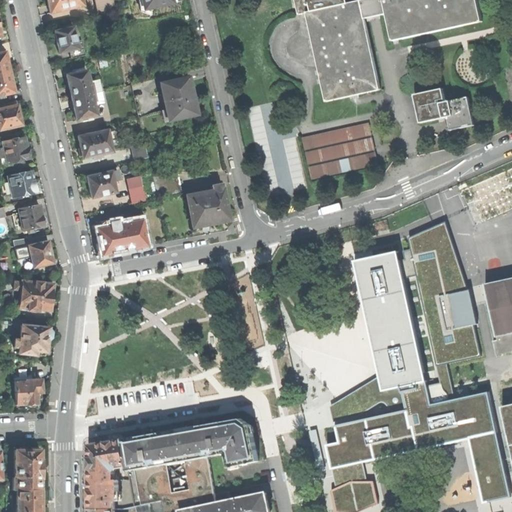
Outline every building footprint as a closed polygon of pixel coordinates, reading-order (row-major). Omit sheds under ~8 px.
[(46,0),(47,3),(50,13),(83,5),(81,0),(46,0)] [(95,0),(99,15),(115,11),(112,0),(95,0)] [(141,0),(143,9),(172,3),(171,0),(141,0)] [(295,0),(299,15),(307,13),(327,102),(355,95),(381,89),(366,19),(388,14),(394,41),(484,21),(479,0),(295,0)] [(69,50),(71,58),(85,55),(82,40),(76,41),(73,27),(54,31),(57,44),(59,53),(69,50)] [(6,59),(4,52),(0,52),(0,73),(9,72),(8,70),(10,68),(9,64),(7,63),(6,59)] [(68,82),(71,98),(100,92),(98,80),(89,82),(86,70),(83,71),(83,67),(74,69),(75,73),(66,75),(68,82)] [(12,84),(9,72),(0,73),(0,95),(13,92),(13,91),(15,89),(15,87),(14,85),(12,84)] [(188,77),(160,84),(168,120),(197,114),(193,97),(188,77)] [(444,89),(416,95),(422,122),(437,119),(449,117),(452,130),(475,125),(469,96),(447,101),(444,89)] [(87,117),(88,121),(93,120),(92,117),(97,115),(94,104),(103,102),(100,92),(71,98),(75,113),(76,120),(87,117)] [(19,115),(16,105),(0,108),(0,129),(21,125),(19,115)] [(372,134),(370,125),(303,140),(305,149),(372,134)] [(92,156),(93,161),(104,158),(103,154),(112,152),(109,140),(114,139),(112,129),(77,136),(80,148),(77,149),(78,152),(79,157),(82,156),(82,158),(90,156),(92,156)] [(24,137),(2,142),(3,147),(0,148),(0,154),(1,158),(5,157),(7,163),(14,161),(15,165),(22,164),(21,160),(29,158),(29,157),(31,155),(31,151),(30,150),(27,148),(27,147),(26,147),(24,137)] [(375,148),(373,139),(307,154),(309,163),(375,148)] [(145,143),(131,146),(134,160),(148,157),(145,143)] [(379,163),(376,154),(310,169),(312,178),(379,163)] [(511,167),(460,190),(476,225),(511,209),(511,167)] [(153,175),(156,189),(181,183),(178,169),(153,175)] [(33,180),(31,170),(7,176),(12,197),(36,192),(36,190),(37,190),(38,188),(38,185),(37,183),(36,182),(34,182),(34,180),(33,180)] [(89,189),(91,198),(116,192),(113,182),(120,180),(118,170),(111,172),(111,171),(87,177),(89,189)] [(156,189),(158,197),(183,191),(181,183),(156,189)] [(213,190),(187,195),(193,227),(203,225),(229,220),(222,183),(212,185),(213,190)] [(144,186),(130,189),(133,203),(157,198),(156,194),(146,196),(144,186)] [(42,216),(39,204),(18,209),(19,212),(12,214),(15,225),(21,224),(22,231),(27,230),(28,233),(35,231),(34,228),(44,226),(44,225),(45,225),(46,222),(45,219),(45,217),(43,216),(42,216)] [(5,217),(8,216),(8,215),(5,216),(3,207),(0,207),(0,216),(4,215),(5,217)] [(135,248),(146,246),(140,217),(129,219),(135,248)] [(103,255),(135,248),(129,219),(118,221),(118,220),(104,223),(105,227),(97,229),(99,235),(103,255)] [(447,222),(410,238),(412,249),(418,276),(438,367),(448,364),(483,356),(476,325),(479,324),(470,289),(468,290),(447,222)] [(27,244),(34,243),(33,237),(14,241),(18,260),(30,257),(27,244)] [(47,241),(28,246),(33,267),(52,262),(50,252),(47,241)] [(418,276),(412,249),(404,250),(406,259),(402,260),(406,279),(418,276)] [(402,387),(429,381),(427,372),(406,279),(402,260),(399,251),(357,260),(382,375),(386,390),(402,387)] [(494,341),(497,355),(511,351),(511,278),(486,284),(498,340),(494,341)] [(52,299),(54,284),(43,282),(35,281),(35,282),(22,280),(22,281),(15,281),(14,289),(21,290),(20,307),(28,308),(28,310),(39,311),(39,309),(51,310),(52,299)] [(49,330),(49,328),(22,325),(20,339),(15,339),(15,346),(19,347),(19,353),(44,355),(45,351),(47,351),(48,339),(49,339),(51,337),(51,334),(51,332),(50,330),(49,330)] [(298,347),(306,386),(321,383),(313,344),(298,347)] [(456,399),(448,364),(438,367),(441,383),(429,385),(433,404),(456,399)] [(32,379),(31,367),(17,368),(18,380),(14,381),(16,404),(27,404),(27,405),(29,405),(30,406),(31,407),(35,407),(37,405),(36,404),(38,404),(38,399),(42,398),(42,392),(43,392),(42,379),(32,379)] [(386,390),(382,375),(331,407),(334,422),(359,416),(378,404),(382,402),(386,402),(394,413),(407,410),(402,387),(386,390)] [(336,511),(361,511),(379,504),(374,481),(368,481),(364,462),(471,439),(484,503),(511,497),(511,492),(490,392),(456,399),(433,404),(429,385),(429,381),(402,387),(407,410),(394,413),(336,426),(340,442),(327,445),(330,458),(337,488),(332,490),(335,504),(336,511)] [(511,404),(502,407),(503,412),(510,444),(511,452),(511,404)] [(143,436),(123,440),(128,465),(129,471),(135,470),(141,500),(141,501),(142,501),(143,505),(150,503),(164,500),(166,511),(179,511),(182,511),(271,511),(269,501),(267,493),(232,500),(230,492),(217,494),(209,457),(228,454),(231,468),(260,461),(252,426),(242,419),(207,425),(192,428),(192,429),(185,430),(160,434),(151,436),(151,435),(143,436)] [(317,430),(310,431),(319,472),(326,471),(317,430)] [(91,463),(91,481),(116,481),(116,472),(117,472),(119,469),(119,466),(128,465),(123,440),(92,446),(91,446),(91,463)] [(15,478),(8,478),(9,492),(15,490),(17,490),(41,490),(41,478),(41,468),(41,460),(40,460),(40,450),(15,451),(15,478)] [(91,495),(91,509),(116,509),(116,501),(120,501),(120,481),(116,481),(91,481),(91,495)] [(41,511),(41,506),(41,490),(17,490),(17,511),(41,511)] [(152,511),(166,511),(164,500),(150,503),(152,511)] [(152,511),(150,503),(143,505),(136,506),(137,511),(152,511)]
